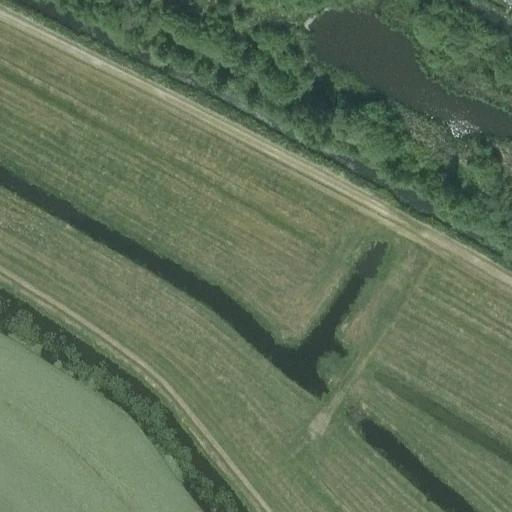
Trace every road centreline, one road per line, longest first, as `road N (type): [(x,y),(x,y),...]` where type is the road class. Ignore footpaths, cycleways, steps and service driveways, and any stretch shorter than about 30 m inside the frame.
road 1 (track): [(511,284),(0,13)]
road 2 (unknown): [(0,45),(372,230),(511,311)]
road 3 (track): [(269,511),(149,374),(0,277)]
